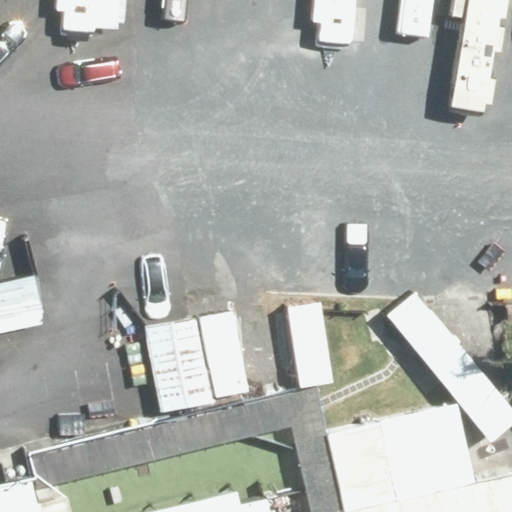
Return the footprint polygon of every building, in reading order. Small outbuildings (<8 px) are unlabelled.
[(387,0),(387,20),(449,23),(449,0),(387,0)] [(297,237),(216,240),(217,275),(298,272),(297,237)] [(31,273),(0,280),(0,320),(40,311),(31,273)] [(298,297),(266,305),(284,383),(316,376),(298,297)] [(196,322),(195,319),(144,327),(158,412),(214,403),(212,393),(246,388),(234,316),(196,322)] [(311,388),(35,447),(42,479),(290,426),(308,511),(338,511),(320,429),(311,388)] [(511,511),(511,470),(483,477),(466,397),(320,429),(338,511),(511,511)] [(62,511),(59,494),(35,500),(29,477),(0,483),(0,511),(266,511),(263,496),(233,503),(230,492),(145,511),(62,511)]
